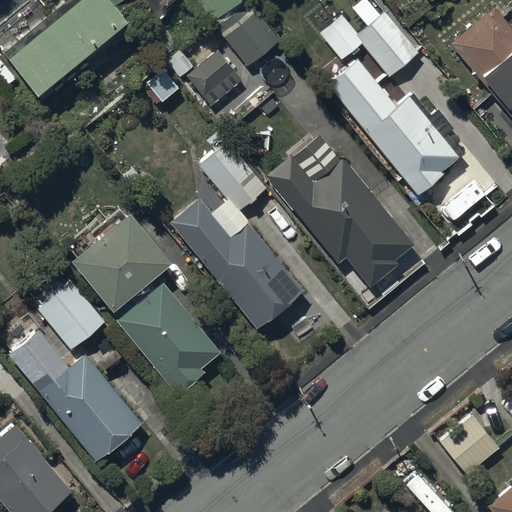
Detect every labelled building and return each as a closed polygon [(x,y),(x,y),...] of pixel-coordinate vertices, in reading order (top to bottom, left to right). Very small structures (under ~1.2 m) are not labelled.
[(60,0),(0,49),(40,98),(132,24),(119,9),(129,0),(139,0),(150,12),(164,0),(60,0)] [(196,0),(215,23),(213,25),(244,64),(276,38),(247,2),(235,12),(228,3),(232,0),(196,0)] [(340,11),(316,30),(339,57),(359,40),(387,74),(416,50),(382,9),(377,13),(366,0),(355,0),(350,5),(362,20),(353,27),(340,11)] [(511,30),(491,5),(448,40),(476,74),(478,73),(506,106),(504,108),(511,116),(511,30)] [(217,48),(185,74),(208,103),(241,77),(217,48)] [(355,55),(325,81),(415,191),(440,171),(439,168),(457,153),(407,91),(393,102),(355,55)] [(14,77),(0,59),(0,78),(5,85),(14,77)] [(159,98),(176,84),(161,66),(144,81),(159,98)] [(264,185),(217,128),(204,138),(214,149),(197,163),(234,209),(264,185)] [(290,151),(264,173),(334,259),(344,251),(366,278),(392,257),(389,254),(410,237),(340,151),(310,176),(290,151)] [(197,195),(167,218),(253,326),(301,287),(246,217),(238,222),(231,213),(219,222),(197,195)] [(72,253),(68,257),(173,390),(200,368),(198,365),(217,350),(160,278),(151,285),(145,278),(167,260),(127,209),(123,212),(118,205),(105,215),(97,205),(81,218),(86,223),(63,241),(72,253)] [(68,278),(34,306),(68,347),(102,319),(68,278)] [(36,326),(7,352),(93,458),(139,421),(82,351),(73,359),(62,357),(36,326)] [(470,411),(437,437),(463,469),(495,444),(470,411)] [(13,422),(0,432),(0,499),(10,511),(39,511),(68,489),(13,422)] [(511,511),(511,478),(484,502),(492,511),(511,511)]
